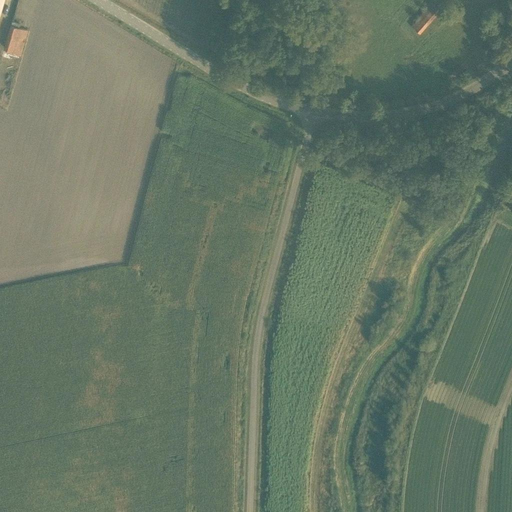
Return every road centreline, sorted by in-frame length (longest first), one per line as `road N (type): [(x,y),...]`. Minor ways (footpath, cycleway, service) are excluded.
road 1 (unclassified): [(251,511),(248,438),(259,337),(313,111)]
road 2 (tertiary): [(96,0),(254,94),(313,111)]
road 3 (tertiary): [(313,111),(416,112),(457,98),(511,61)]
road 4 (track): [(463,211),(511,101)]
